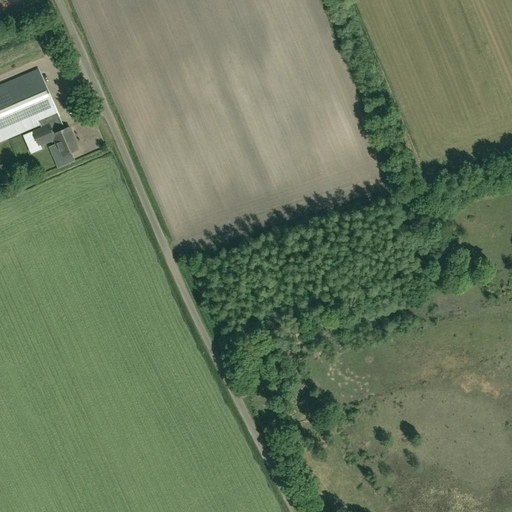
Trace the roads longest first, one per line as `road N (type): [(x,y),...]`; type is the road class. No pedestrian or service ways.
road 1 (unclassified): [(295,511),(182,289),(58,0)]
road 2 (track): [(235,396),(257,386),(267,348),(325,327)]
